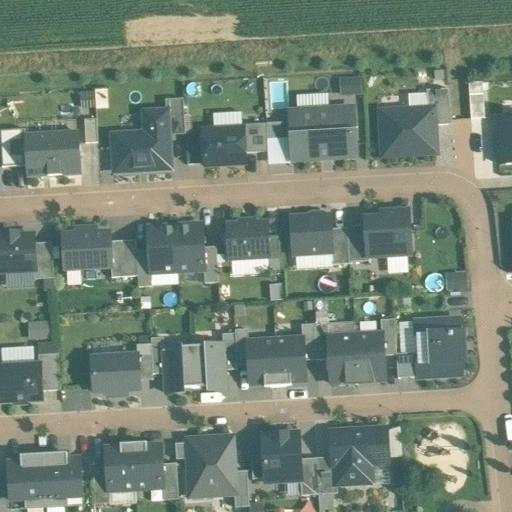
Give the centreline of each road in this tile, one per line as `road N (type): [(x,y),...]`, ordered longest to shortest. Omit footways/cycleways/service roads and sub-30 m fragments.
road 1 (residential): [(493,399),(0,426)]
road 2 (residential): [(0,207),(459,185)]
road 3 (residential): [(484,307),(470,194),(459,185)]
